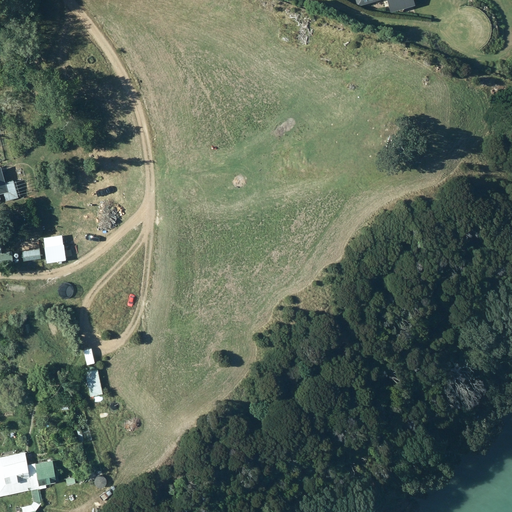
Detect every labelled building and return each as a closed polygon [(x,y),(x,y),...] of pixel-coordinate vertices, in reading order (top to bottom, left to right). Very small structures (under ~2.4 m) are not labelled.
[(355,0),(358,7),(381,0),(386,0),(390,13),(414,6),(412,0),(355,0)] [(0,111),(0,141),(1,147),(10,145),(2,111),(0,111)] [(0,195),(3,194),(6,201),(18,198),(13,180),(4,183),(0,169),(0,195)] [(14,234),(0,234),(0,259),(14,259),(14,234)] [(103,395),(97,369),(84,371),(89,398),(103,395)] [(25,453),(0,458),(0,496),(30,490),(33,503),(31,506),(21,508),(22,511),(34,511),(42,502),(39,486),(56,483),(51,461),(27,466),(25,453)]
